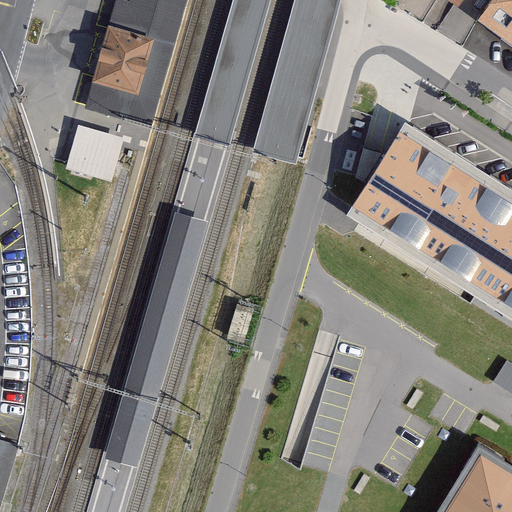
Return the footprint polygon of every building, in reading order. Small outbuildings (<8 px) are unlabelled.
[(126,0),(116,0),(87,106),(128,117),(159,9),(126,0)] [(272,0),(234,0),(197,137),(232,147),(272,0)] [(338,0),(294,0),(254,152),(295,163),(338,0)] [(511,0),(499,0),(486,19),(511,37),(511,0)] [(511,320),(511,192),(407,126),(347,214),(356,222),(353,231),(472,302),(474,296),(511,320)] [(73,164),(108,174),(117,142),(83,132),(73,164)] [(208,220),(173,210),(105,456),(141,466),(208,220)] [(0,435),(0,510),(20,441),(0,435)] [(511,511),(511,463),(480,443),(436,511),(511,511)]
